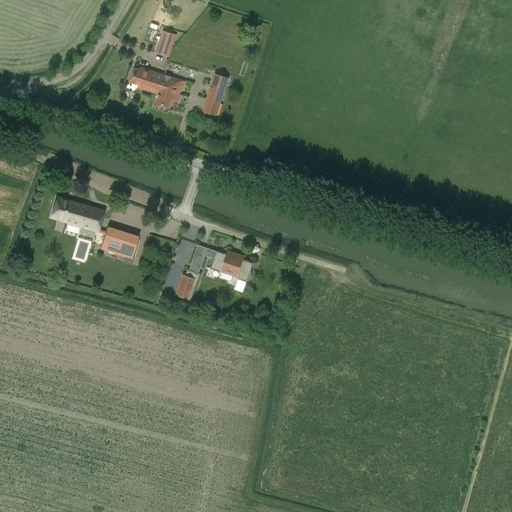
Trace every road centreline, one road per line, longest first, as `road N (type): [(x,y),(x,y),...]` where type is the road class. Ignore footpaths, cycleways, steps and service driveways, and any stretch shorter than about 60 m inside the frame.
road 1 (tertiary): [(511,263),(0,96)]
road 2 (unclassified): [(0,96),(69,73),(123,0)]
